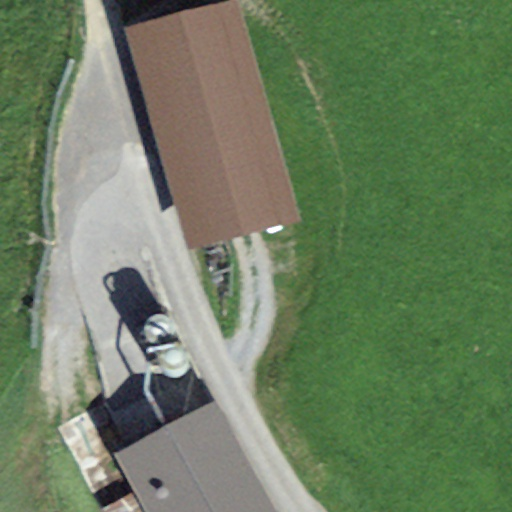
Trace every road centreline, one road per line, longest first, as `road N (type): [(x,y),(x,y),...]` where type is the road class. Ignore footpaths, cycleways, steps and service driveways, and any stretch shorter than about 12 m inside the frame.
road 1 (residential): [(159,222),(194,336),(303,511)]
road 2 (track): [(95,0),(159,222)]
